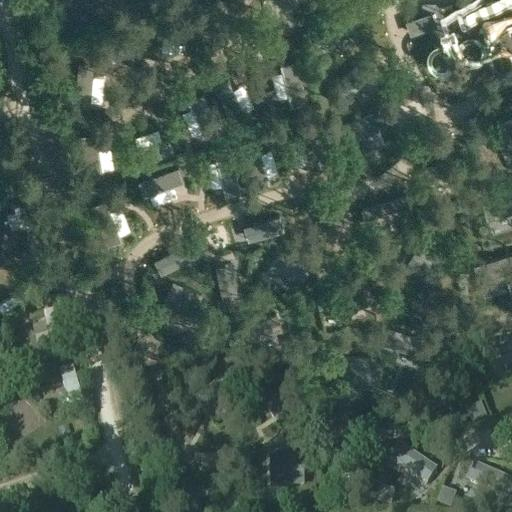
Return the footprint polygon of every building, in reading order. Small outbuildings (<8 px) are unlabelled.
[(348,4),(312,36),(324,49),(360,17),(348,4)] [(430,15),(405,23),(410,35),(434,26),(430,15)] [(157,24),(156,39),(162,40),(187,43),(198,44),(199,28),(157,24)] [(139,25),(99,39),(103,54),(110,52),(133,44),(143,41),(139,25)] [(297,60),(281,64),(283,71),(289,96),(292,106),(308,102),(297,60)] [(361,60),(327,93),(340,106),(374,73),(361,60)] [(79,64),(75,106),(90,107),(91,101),(93,77),(94,66),(79,64)] [(229,79),(214,86),(233,124),(248,117),(245,112),(234,89),(229,79)] [(203,94),(188,102),(192,108),(203,130),(209,140),(223,133),(203,94)] [(511,113),(488,127),(503,154),(511,149),(511,113)] [(354,127),(343,130),(353,152),(383,141),(374,119),(364,123),(362,118),(352,122),(354,127)] [(314,128),(298,132),(300,139),(307,164),(310,174),(325,170),(314,128)] [(97,133),(81,136),(87,178),(103,175),(102,170),(99,145),(97,133)] [(139,148),(128,151),(134,166),(174,152),(168,137),(162,139),(139,148)] [(258,142),(243,147),(255,187),(270,183),(268,176),(261,153),(258,142)] [(231,150),(215,154),(217,161),(223,185),(226,195),(241,191),(231,150)] [(470,155),(425,167),(429,183),(474,171),(470,155)] [(179,167),(139,181),(144,196),(150,194),(174,186),(184,182),(179,167)] [(511,193),(481,202),(487,220),(511,212),(511,193)] [(406,195),(361,209),(367,226),(411,212),(406,195)] [(106,200),(91,206),(107,246),(123,240),(120,234),(111,212),(106,200)] [(280,216),(251,224),(256,239),(284,231),(280,216)] [(180,247),(154,261),(161,275),(187,261),(180,247)] [(426,252),(417,247),(404,267),(433,283),(444,263),(435,258),(438,253),(429,248),(426,252)] [(282,253),(270,267),(279,275),(275,279),(290,292),(310,269),(295,256),(291,260),(282,253)] [(511,255),(473,266),(478,284),(511,274),(511,255)] [(232,272),(217,275),(223,304),(239,300),(232,272)] [(169,289),(162,306),(173,311),(170,317),(188,325),(201,297),(183,288),(180,294),(169,289)] [(363,288),(317,298),(320,314),(367,305),(363,288)] [(58,312),(43,315),(44,316),(50,349),(65,347),(58,312)] [(276,314),(231,332),(238,348),(282,330),(276,314)] [(388,327),(382,344),(429,359),(435,342),(388,327)] [(511,338),(484,346),(488,362),(511,356),(511,338)] [(353,363),(342,361),(342,385),(375,387),(376,364),(364,363),(364,358),(354,357),(353,363)] [(72,370),(58,373),(67,406),(81,402),(72,370)] [(455,372),(413,393),(420,408),(462,387),(455,372)] [(229,375),(195,402),(205,416),(240,388),(229,375)] [(305,383),(263,405),(271,420),(313,398),(305,383)] [(479,410),(465,416),(471,429),(484,424),(479,410)] [(397,446),(388,461),(427,487),(436,473),(397,446)] [(340,449),(328,461),(361,494),(373,482),(340,449)] [(269,465),(271,488),(302,487),(301,464),(291,464),(290,459),(280,459),(280,464),(269,465)] [(511,483),(475,468),(468,484),(511,503),(511,501),(511,483)] [(196,511),(189,485),(172,489),(178,511),(196,511)]
